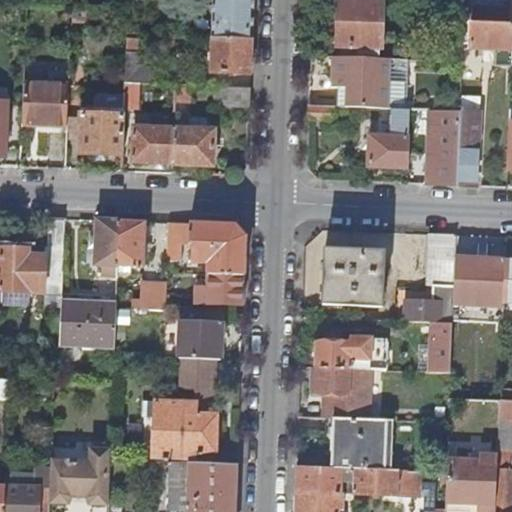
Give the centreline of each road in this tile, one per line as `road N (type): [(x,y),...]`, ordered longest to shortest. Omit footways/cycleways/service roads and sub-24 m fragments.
road 1 (residential): [(266,511),(275,204)]
road 2 (residential): [(0,192),(275,204)]
road 3 (residential): [(275,204),(511,213)]
road 4 (residential): [(275,204),(285,0)]
